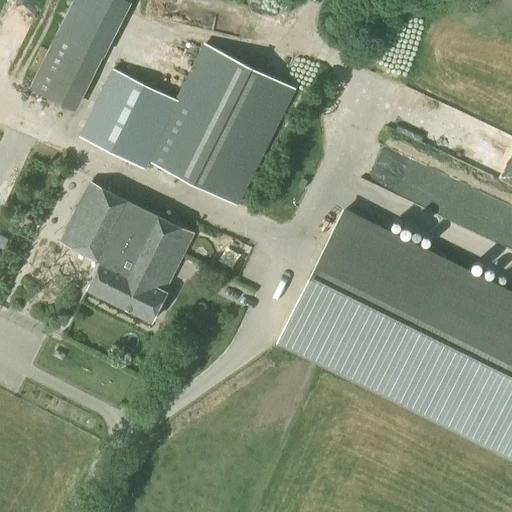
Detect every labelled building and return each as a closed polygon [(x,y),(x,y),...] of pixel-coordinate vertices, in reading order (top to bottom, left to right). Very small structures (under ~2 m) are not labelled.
[(69,108),(123,1),(120,0),(74,0),(30,89),(69,108)] [(177,100),(135,79),(113,69),(78,138),(142,169),(146,161),(236,206),(294,90),(204,45),(177,100)] [(303,191),(307,181),(302,179),(297,189),(303,191)] [(151,322),(166,293),(163,291),(192,234),(90,183),(61,241),(101,262),(87,290),(151,322)] [(511,460),(511,292),(343,209),(276,343),(511,460)]
